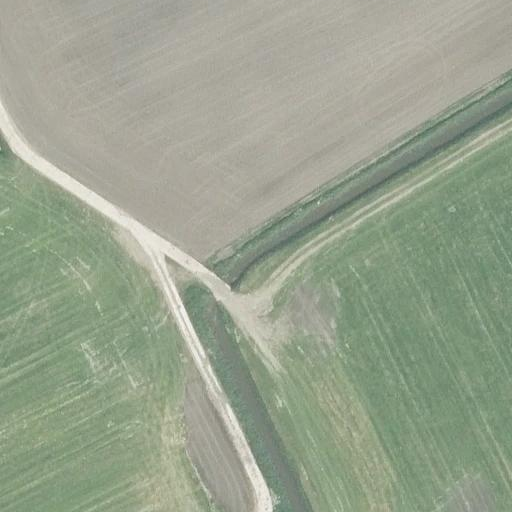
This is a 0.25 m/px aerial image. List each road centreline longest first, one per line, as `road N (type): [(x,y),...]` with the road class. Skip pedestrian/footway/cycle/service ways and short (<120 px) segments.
road 1 (unclassified): [(259,511),(252,473),(139,231)]
road 2 (unclassified): [(0,118),(16,153),(139,231)]
